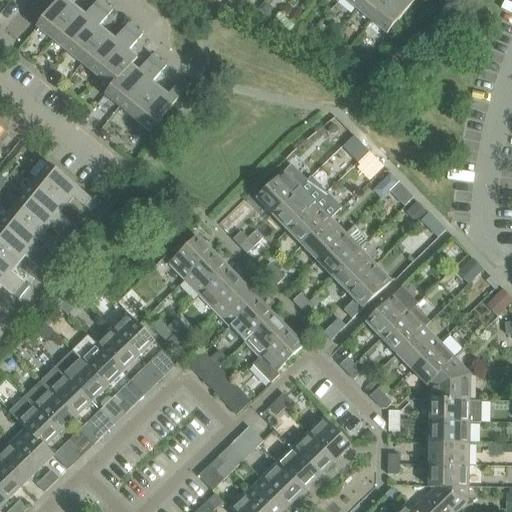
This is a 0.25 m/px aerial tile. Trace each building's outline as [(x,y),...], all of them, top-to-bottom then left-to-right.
[(52,41),(77,10),(69,3),(72,0),(59,0),(36,28),(52,41)] [(67,53),(106,5),(99,0),(98,0),(85,17),(77,10),(52,41),(67,53)] [(257,8),(263,0),(248,0),(248,1),(257,8)] [(343,0),(357,11),(365,0),(343,0)] [(371,23),(390,0),(365,0),(357,11),(371,23)] [(387,36),(416,0),(390,0),(371,23),(387,36)] [(265,17),(272,9),(265,3),(258,11),(265,17)] [(82,65),(107,34),(99,28),(113,11),(106,5),(67,53),(82,65)] [(97,77),(136,30),(129,24),(115,41),(107,34),(82,65),(97,77)] [(131,67),(137,59),(129,52),(143,35),(136,30),(97,77),(112,90),(131,67)] [(120,109),(160,61),(153,56),(139,73),(131,67),(112,90),(106,97),(120,109)] [(135,121),(160,90),(153,84),(167,67),(160,61),(120,109),(135,121)] [(151,134),(190,86),(182,80),(168,97),(160,90),(135,121),(151,134)] [(97,205),(49,166),(37,182),(67,207),(74,199),(91,213),(97,205)] [(271,216),(299,188),(284,172),(255,200),(271,216)] [(61,215),(67,207),(37,182),(24,196),(72,235),(78,229),(61,215)] [(287,233),(316,205),(299,188),(271,216),(287,233)] [(72,235),(24,196),(12,211),(43,236),(50,229),(67,242),(72,235)] [(302,248),(330,220),(316,205),(287,233),(302,248)] [(37,244),(43,236),(12,211),(0,226),(48,265),(54,258),(37,244)] [(317,263),(346,236),(330,220),(302,248),(317,263)] [(48,265),(0,226),(0,250),(19,266),(25,258),(42,272),(48,265)] [(332,279),(360,251),(368,243),(354,229),(346,236),(317,263),(332,279)] [(247,241),(240,234),(233,241),(239,248),(247,241)] [(185,281),(213,254),(198,238),(190,246),(176,260),(170,266),(185,281)] [(184,240),(170,254),(176,260),(190,246),(184,240)] [(254,248),(247,241),(239,248),(246,255),(254,248)] [(13,274),(19,266),(0,250),(0,275),(24,295),(30,288),(13,274)] [(347,295),(375,267),(360,251),(332,279),(347,295)] [(200,296),(228,269),(213,254),(185,281),(200,296)] [(278,272),(271,265),(263,273),(269,280),(278,272)] [(354,301),(342,312),(351,321),(362,310),(391,283),(375,267),(347,295),(354,301)] [(215,312),(243,285),(228,269),(200,296),(215,312)] [(276,287),(285,280),(278,272),(269,280),(276,287)] [(24,295),(0,275),(0,289),(1,288),(18,302),(24,295)] [(231,328),(258,301),(243,285),(215,312),(231,328)] [(382,341),(415,307),(418,304),(402,289),(366,324),(382,341)] [(307,303),(300,295),(292,303),(299,311),(307,303)] [(135,313),(142,305),(135,297),(127,305),(135,313)] [(246,343),(274,316),(258,301),(231,328),(246,343)] [(307,318),(315,310),(307,303),(299,311),(307,318)] [(397,356),(424,330),(431,323),(415,307),(382,341),(397,356)] [(154,343),(138,326),(127,315),(112,330),(138,358),(154,343)] [(261,359),(289,331),(274,316),(246,343),(261,359)] [(167,330),(160,323),(153,330),(159,337),(167,330)] [(338,334),(330,327),(322,334),(330,342),(338,334)] [(138,358),(112,330),(96,345),(123,373),(138,358)] [(174,337),(167,330),(159,337),(166,344),(174,337)] [(412,372),(439,345),(424,330),(397,356),(412,372)] [(276,375),(304,347),(289,331),(261,359),(253,366),(271,385),(279,378),(276,375)] [(123,373),(96,345),(88,337),(72,352),(76,356),(80,361),(107,389),(123,373)] [(426,387),(454,360),(452,358),(460,350),(449,339),(441,347),(439,345),(412,372),(426,387)] [(208,358),(204,354),(200,350),(193,357),(201,364),(208,358)] [(107,389),(80,361),(76,356),(61,371),(65,375),(92,403),(107,389)] [(201,364),(193,357),(186,363),(194,371),(201,364)] [(354,367),(347,360),(340,368),(347,375),(354,367)] [(468,402),(469,375),(454,360),(426,387),(431,391),(430,402),(468,402)] [(150,364),(146,368),(142,372),(149,379),(157,371),(150,364)] [(65,375),(61,371),(56,366),(40,382),(49,391),(76,419),(92,403),(65,375)] [(361,375),(354,367),(347,375),(353,382),(361,375)] [(156,386),(164,378),(157,371),(149,379),(156,386)] [(237,389),(233,385),(230,381),(223,388),(230,395),(237,389)] [(76,419),(49,391),(40,382),(24,397),(33,406),(61,433),(76,419)] [(230,395),(223,388),(216,394),(223,402),(230,395)] [(376,406),(384,398),(378,392),(370,399),(376,406)] [(119,408),(126,401),(119,394),(112,401),(119,408)] [(291,403),(284,396),(276,403),(283,410),(291,403)] [(61,433),(33,406),(24,397),(8,413),(25,431),(27,430),(45,449),(61,433)] [(391,405),(384,398),(376,406),(381,412),(384,412),(391,405)] [(126,415),(133,408),(126,401),(119,408),(126,415)] [(481,424),(481,402),(468,402),(430,402),(430,423),(468,424),(481,424)] [(283,410),(276,403),(269,410),(276,418),(283,410)] [(399,423),(399,414),(388,413),(387,423),(399,423)] [(349,448),(323,421),(322,421),(308,434),(335,461),(349,448)] [(399,433),(399,423),(387,423),(387,432),(399,433)] [(467,445),(468,424),(430,423),(429,445),(467,445)] [(87,439),(95,431),(88,424),(80,432),(87,439)] [(248,444),(256,437),(249,429),(241,437),(248,444)] [(54,458),(45,449),(27,430),(25,431),(11,445),(39,472),(54,458)] [(94,446),(102,438),(95,431),(87,439),(94,446)] [(335,461),(308,434),(293,449),(319,476),(335,461)] [(254,452),(263,444),(256,437),(248,444),(254,452)] [(39,472),(11,445),(0,455),(0,464),(23,487),(39,472)] [(467,467),(467,445),(429,445),(429,466),(467,467)] [(319,476),(293,449),(277,464),(304,492),(319,476)] [(72,467),(59,453),(54,458),(67,472),(72,467)] [(398,465),(398,457),(387,456),(387,465),(398,465)] [(217,474),(224,467),(217,459),(210,467),(217,474)] [(23,487),(0,464),(0,494),(7,502),(23,487)] [(304,492),(277,464),(262,480),(288,507),(304,492)] [(397,476),(398,465),(387,465),(386,476),(397,476)] [(466,489),(467,467),(429,466),(428,489),(435,489),(466,489)] [(224,481),(231,474),(224,467),(217,474),(224,481)] [(59,480),(52,472),(45,479),(52,486),(59,480)] [(52,486),(45,479),(37,486),(44,494),(52,486)] [(282,511),(288,507),(262,480),(246,495),(263,511),(282,511)] [(455,511),(466,502),(466,489),(435,489),(411,511),(455,511)] [(398,499),(392,492),(388,492),(384,496),(391,505),(398,499)] [(263,511),(246,495),(229,511),(228,511),(263,511)] [(26,511),(28,510),(20,502),(14,509),(16,511),(26,511)] [(212,511),(215,509),(207,502),(200,509),(203,511),(212,511)]
